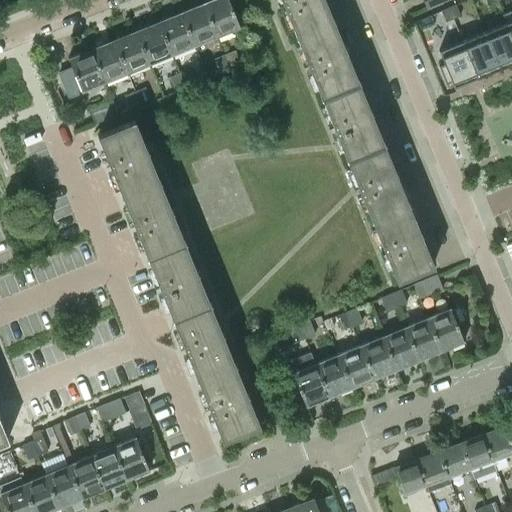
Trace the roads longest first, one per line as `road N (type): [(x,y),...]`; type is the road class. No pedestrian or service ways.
road 1 (residential): [(466,216),(376,0)]
road 2 (residential): [(336,441),(511,374)]
road 3 (residential): [(218,488),(164,356),(138,344)]
road 4 (residential): [(0,368),(8,388),(19,392),(138,344)]
road 5 (residential): [(109,269),(51,126)]
road 6 (residential): [(218,488),(336,441)]
road 7 (residential): [(511,327),(466,216)]
